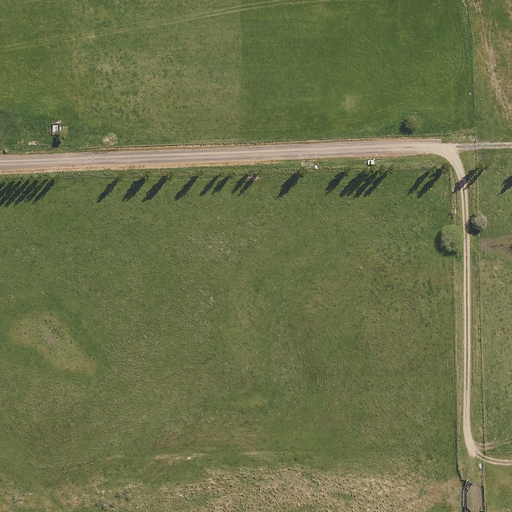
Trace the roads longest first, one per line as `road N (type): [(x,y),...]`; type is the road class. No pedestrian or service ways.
road 1 (unclassified): [(0,160),(453,140)]
road 2 (unclassified): [(472,460),(475,235),(453,140)]
